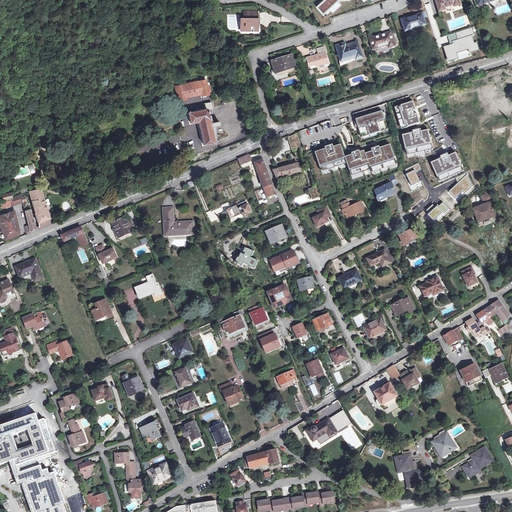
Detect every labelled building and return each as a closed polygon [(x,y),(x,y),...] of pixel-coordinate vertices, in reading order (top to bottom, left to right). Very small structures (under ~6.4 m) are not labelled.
[(445,8),(454,5),(454,7),(460,5),(457,0),(435,0),(439,12),(445,10),(445,8)] [(240,26),(251,27),(251,28),(254,28),(254,27),(259,27),(259,17),(257,17),(257,10),(245,9),(245,16),(241,16),(240,26)] [(421,14),(401,19),(404,30),(424,25),(421,14)] [(388,48),(394,46),(390,32),(369,38),(373,49),(387,45),(388,48)] [(357,60),(363,58),(358,42),(346,45),(345,43),(336,45),(341,62),(356,57),(357,60)] [(307,57),(310,66),(314,65),(320,68),(324,67),(324,65),(329,64),(325,52),(326,52),(324,46),(316,48),(318,54),(307,57)] [(296,70),(292,59),(273,65),(277,76),(296,70)] [(178,101),(186,99),(186,97),(200,93),(201,95),(209,93),(209,91),(212,91),(208,78),(173,86),(177,100),(178,100),(178,101)] [(494,85),(493,90),(487,89),(486,95),(505,98),(504,106),(510,107),(511,102),(510,102),(511,99),(511,92),(509,92),(510,89),(511,90),(511,83),(498,80),(497,85),(494,85)] [(214,140),(209,117),(208,111),(212,110),(210,102),(205,104),(206,109),(189,113),(192,124),(198,123),(204,145),(215,142),(214,140)] [(382,112),(356,121),(358,127),(365,125),(368,135),(379,132),(376,121),(384,119),(382,112)] [(215,115),(209,117),(214,140),(221,138),(215,115)] [(447,133),(448,133),(444,119),(436,121),(439,128),(436,129),(439,139),(448,137),(447,133)] [(118,135),(116,129),(96,135),(97,140),(118,135)] [(288,144),(286,138),(279,140),(282,146),(288,144)] [(324,149),(314,153),(319,166),(344,158),(340,145),(332,147),(331,145),(324,147),(324,149)] [(351,155),(344,158),(348,169),(367,162),(368,166),(393,158),(389,145),(378,149),(377,147),(370,149),(371,151),(364,154),(363,151),(358,152),(358,150),(350,153),(351,155)] [(253,160),(251,154),(239,158),(241,164),(253,160)] [(268,195),(277,191),(276,190),(264,158),(255,161),(268,195)] [(301,172),(298,161),(295,162),(296,163),(274,170),(277,178),(301,172)] [(408,170),(414,187),(420,185),(414,168),(408,170)] [(398,183),(394,175),(390,177),(394,185),(398,183)] [(385,194),(386,196),(393,193),(390,189),(393,187),(390,182),(374,190),(378,198),(385,194)] [(45,184),(28,189),(29,193),(31,192),(41,190),(47,188),(45,184)] [(414,192),(418,199),(425,195),(421,188),(414,192)] [(50,219),(42,194),(32,196),(33,200),(32,201),(36,212),(34,213),(39,226),(38,226),(39,230),(51,225),(49,219),(50,219)] [(23,202),(22,197),(21,195),(12,197),(14,205),(23,203),(23,202)] [(495,217),(490,204),(492,204),(489,195),(481,198),(484,206),(474,210),(478,222),(495,217)] [(229,212),(232,219),(243,214),(244,217),(245,217),(246,218),(248,217),(249,216),(248,214),(252,212),(247,202),(243,204),(242,203),(240,205),(240,207),(239,208),(238,207),(234,209),(234,210),(233,210),(232,210),(229,211),(229,212)] [(359,211),(360,212),(363,211),(359,202),(351,206),(349,203),(341,207),(346,218),(353,214),(359,211)] [(312,219),(316,227),(328,222),(326,218),(325,217),(329,215),(325,207),(316,211),(318,215),(312,219)] [(174,225),(174,222),(173,208),(163,208),(164,216),(165,216),(165,230),(169,230),(169,236),(178,235),(178,234),(194,233),(193,222),(178,222),(178,224),(174,225)] [(27,235),(31,234),(30,231),(37,228),(30,209),(25,210),(29,226),(25,227),(27,235)] [(20,234),(17,222),(18,222),(18,220),(17,221),(15,212),(0,216),(0,231),(2,241),(20,234)] [(232,219),(229,212),(228,213),(233,222),(244,217),(243,214),(232,219)] [(113,229),(115,235),(118,233),(120,238),(131,233),(127,221),(125,222),(122,218),(118,220),(118,221),(114,223),(116,228),(113,229)] [(279,238),(279,241),(287,237),(282,226),(268,233),(272,241),(279,238)] [(62,235),(62,237),(81,229),(82,228),(82,227),(62,235)] [(410,246),(408,243),(418,238),(413,228),(399,235),(405,248),(410,246)] [(92,249),(85,233),(84,234),(81,229),(62,237),(65,243),(78,237),(79,237),(78,238),(81,246),(83,246),(83,247),(85,246),(87,251),(92,249)] [(120,238),(117,239),(119,242),(136,234),(134,231),(131,233),(120,238)] [(392,240),(389,233),(384,235),(388,242),(392,240)] [(118,258),(114,250),(114,249),(107,252),(103,246),(97,249),(104,265),(118,258)] [(236,263),(245,266),(245,265),(249,267),(256,270),(260,262),(253,258),(255,253),(246,249),(244,254),(241,253),(236,263)] [(379,262),(381,267),(389,263),(390,263),(384,250),(366,259),(370,267),(379,262)] [(294,263),(299,261),(294,251),(282,256),(288,268),(295,265),(294,263)] [(32,279),(41,275),(35,260),(26,264),(16,267),(22,279),(31,275),(32,279)] [(97,272),(96,272),(100,280),(104,278),(105,280),(108,279),(103,267),(96,270),(97,272)] [(473,271),(471,267),(461,272),(463,275),(462,276),(468,287),(477,282),(473,275),(471,272),(473,271)] [(359,281),(354,270),(338,278),(343,289),(359,281)] [(146,286),(146,285),(136,289),(141,299),(155,293),(157,296),(163,294),(159,285),(157,286),(153,276),(147,278),(149,283),(150,284),(146,286)] [(424,285),(424,284),(421,286),(426,296),(436,291),(437,293),(443,290),(436,276),(427,281),(428,283),(424,285)] [(315,287),(313,277),(299,280),(301,290),(315,287)] [(0,288),(0,306),(3,307),(6,307),(9,303),(10,300),(15,298),(9,281),(0,284),(1,286),(0,288)] [(271,298),(273,298),(275,302),(273,303),(276,308),(293,300),(291,295),(289,296),(287,291),(289,291),(286,285),(269,293),(271,298)] [(391,305),(396,315),(408,309),(409,312),(414,309),(408,298),(402,301),(402,300),(391,305)] [(93,310),(96,319),(106,315),(108,317),(112,316),(105,300),(96,303),(98,308),(93,310)] [(499,300),(485,309),(491,317),(496,313),(495,311),(503,306),(502,304),(499,300)] [(509,315),(503,306),(495,311),(496,313),(502,320),(508,316),(509,315)] [(251,315),(255,324),(268,318),(264,308),(259,310),(260,311),(251,315)] [(230,334),(245,327),(239,315),(245,313),(243,309),(221,319),(226,330),(228,329),(230,334)] [(485,309),(477,315),(483,324),(486,322),(489,326),(494,322),(491,317),(485,309)] [(34,326),(34,327),(33,328),(34,331),(40,329),(39,328),(44,326),(42,322),(45,321),(44,319),(43,319),(42,316),(35,319),(34,315),(23,319),(27,329),(34,326)] [(324,326),(325,328),(332,324),(328,315),(314,321),(318,329),(324,326)] [(473,318),(466,322),(469,326),(467,327),(467,328),(468,331),(470,332),(472,331),(475,338),(482,334),(484,335),(487,333),(488,335),(492,333),(490,330),(489,330),(487,331),(486,329),(484,327),(480,329),(473,318)] [(365,327),(369,337),(378,333),(378,334),(385,331),(380,320),(374,323),(374,322),(365,327)] [(307,334),(302,323),(294,327),(298,338),(307,334)] [(507,325),(506,326),(499,330),(502,335),(511,329),(507,325)] [(453,330),(443,336),(449,345),(458,340),(453,330)] [(0,345),(4,356),(20,350),(16,340),(17,339),(14,333),(5,337),(7,342),(0,345)] [(267,345),(270,352),(281,346),(276,334),(262,340),(265,346),(267,345)] [(178,350),(181,356),(192,351),(186,338),(175,343),(178,350)] [(58,350),(62,359),(72,355),(66,341),(60,343),(59,341),(47,345),(50,353),(58,350)] [(350,359),(345,349),(332,355),(336,365),(350,359)] [(325,374),(319,360),(307,365),(313,377),(318,375),(319,376),(325,374)] [(475,364),(460,371),(468,387),(483,380),(475,364)] [(490,368),(483,372),(486,378),(491,376),(493,375),(496,382),(508,377),(502,365),(491,370),(490,368)] [(394,366),(387,370),(392,379),(399,375),(400,375),(394,366)] [(191,380),(186,367),(175,372),(181,385),(191,380)] [(410,375),(402,380),(408,389),(412,387),(414,388),(416,387),(415,385),(419,383),(417,379),(421,376),(416,368),(410,372),(410,373),(409,374),(410,375)] [(293,386),(291,381),(297,378),(293,371),(278,377),(283,389),(293,386)] [(400,375),(399,375),(402,380),(410,375),(409,374),(407,371),(400,375)] [(125,383),(130,394),(142,389),(136,374),(133,376),(134,379),(125,383)] [(509,381),(508,377),(496,382),(493,375),(491,376),(496,386),(497,385),(497,384),(503,381),(504,383),(509,381)] [(397,396),(389,382),(384,385),(385,387),(375,392),(379,399),(377,400),(376,402),(378,405),(380,405),(382,404),(382,405),(397,396)] [(224,392),(230,405),(240,401),(239,399),(243,398),(239,387),(234,389),(231,383),(220,388),(222,393),(224,392)] [(108,399),(109,399),(109,400),(111,400),(113,400),(114,399),(113,397),(114,397),(110,386),(109,387),(109,385),(105,386),(104,384),(98,385),(99,387),(92,389),(96,400),(107,396),(108,399)] [(314,384),(309,386),(313,396),(318,394),(314,384)] [(189,405),(191,408),(200,404),(194,392),(179,399),(182,408),(189,405)] [(65,400),(59,402),(60,405),(62,411),(68,409),(67,406),(79,402),(75,393),(64,398),(65,400)] [(296,403),(300,413),(305,410),(301,401),(296,403)] [(358,409),(350,415),(364,432),(371,426),(358,409)] [(291,419),(287,411),(280,415),(283,423),(291,419)] [(48,455),(48,453),(53,451),(42,419),(36,421),(33,414),(0,425),(0,464),(9,461),(13,459),(15,465),(17,464),(20,472),(14,474),(18,484),(23,483),(33,511),(37,511),(40,511),(63,511),(61,504),(66,502),(55,471),(50,473),(48,468),(43,469),(41,464),(37,466),(27,469),(25,464),(35,460),(48,455)] [(311,427),(306,430),(313,441),(327,433),(330,437),(336,433),(328,419),(312,429),(311,427)] [(153,433),(155,439),(163,436),(156,420),(140,427),(144,437),(153,433)] [(188,426),(182,428),(186,437),(192,434),(194,438),(201,435),(195,421),(187,424),(188,426)] [(77,423),(76,423),(70,425),(72,431),(79,428),(77,423)] [(214,435),(219,446),(230,441),(223,424),(213,428),(216,435),(214,435)] [(82,431),(80,432),(73,434),(69,436),(73,446),(86,441),(82,431)] [(446,435),(445,433),(441,435),(441,436),(434,441),(436,444),(438,443),(439,445),(433,449),(437,455),(441,452),(446,459),(452,455),(450,452),(451,450),(455,447),(452,443),(454,442),(448,433),(446,435)] [(216,450),(221,458),(231,452),(231,443),(216,450)] [(276,449),(261,453),(264,465),(271,463),(271,464),(280,462),(277,452),(276,449)] [(470,459),(461,464),(469,478),(479,472),(477,467),(479,466),(480,467),(484,464),(485,465),(492,461),(489,456),(490,456),(486,449),(481,452),(481,451),(474,455),(475,458),(474,459),(475,461),(472,462),(470,459)] [(410,451),(403,453),(403,456),(398,457),(399,461),(397,462),(400,472),(405,471),(405,472),(408,471),(409,474),(408,474),(409,480),(407,480),(409,488),(417,486),(421,484),(418,470),(418,471),(415,461),(411,462),(410,460),(412,460),(410,451)] [(128,467),(136,466),(136,461),(131,461),(130,452),(117,453),(117,462),(128,462),(128,467)] [(261,453),(255,455),(258,466),(264,465),(261,453)] [(255,455),(248,457),(248,458),(251,468),(258,466),(255,455)] [(82,472),(83,471),(85,476),(89,478),(93,470),(92,468),(95,463),(90,461),(84,463),(82,458),(73,461),(76,467),(80,466),(82,472)] [(13,459),(9,461),(14,474),(20,472),(17,464),(15,465),(13,459)] [(37,466),(35,460),(25,464),(27,469),(37,466)] [(163,477),(164,479),(171,476),(166,463),(149,471),(153,481),(163,477)] [(238,471),(231,475),(238,486),(246,481),(241,473),(240,474),(238,471)] [(136,479),(136,473),(128,473),(128,480),(133,480),(133,497),(142,497),(142,479),(136,479)] [(100,504),(100,505),(108,502),(105,493),(95,497),(94,492),(85,495),(88,504),(93,502),(94,505),(100,504)] [(264,501),(258,502),(259,510),(264,509),(264,511),(271,510),(281,508),(281,510),(287,509),(296,508),(303,507),(311,506),(317,505),(317,503),(321,502),(322,504),(322,506),(326,506),(332,505),(332,503),(335,502),(333,492),(327,493),(327,494),(323,495),(322,493),(318,494),(318,492),(311,493),(312,495),(307,495),(307,493),(303,494),(303,497),(297,498),(297,499),(293,500),(292,498),(284,499),(284,501),(280,502),(280,501),(274,502),(273,499),(269,499),(269,501),(265,502),(264,501)] [(176,507),(168,511),(217,511),(216,501),(176,507)] [(245,502),(237,502),(238,511),(248,511),(247,506),(245,506),(245,502)]
